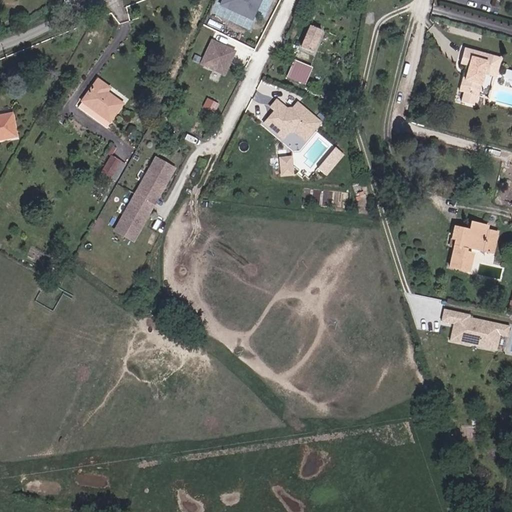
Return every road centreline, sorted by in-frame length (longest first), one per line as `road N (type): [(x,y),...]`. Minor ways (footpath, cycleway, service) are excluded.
road 1 (unknown): [(393,0),(371,13),(366,31),(354,145),(396,281),(410,301),(428,303)]
road 2 (residential): [(292,0),(218,152),(190,161)]
